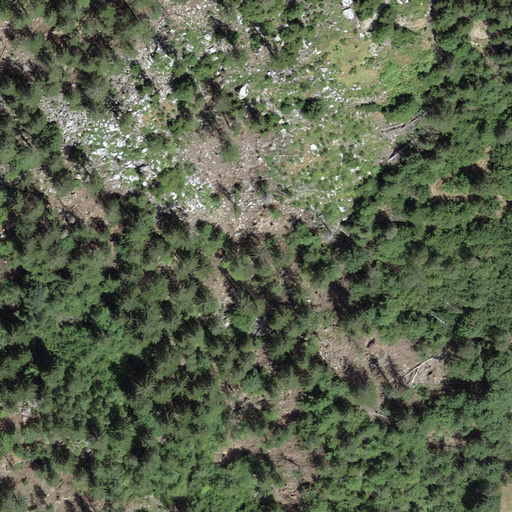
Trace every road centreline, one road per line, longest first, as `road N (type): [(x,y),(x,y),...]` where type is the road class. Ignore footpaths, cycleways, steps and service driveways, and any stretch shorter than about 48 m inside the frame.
road 1 (track): [(511,134),(477,166),(433,188),(441,196),(511,196)]
road 2 (track): [(382,0),(368,28),(419,24),(467,0)]
